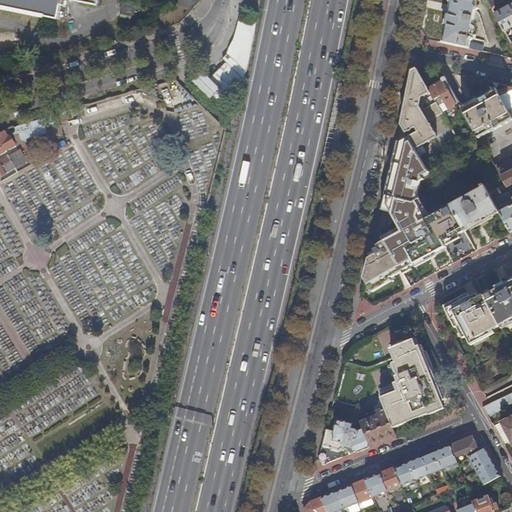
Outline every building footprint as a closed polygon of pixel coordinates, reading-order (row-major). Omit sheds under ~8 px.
[(47,16),(61,19),(64,0),(77,0),(100,5),(101,0),(0,0),(0,5),(47,15),(47,16)] [(483,52),(484,46),(470,43),(471,41),(472,41),(473,38),(471,38),(474,27),(473,26),(475,12),(479,10),(477,6),(477,2),(479,0),(426,0),(421,30),(428,40),(483,52)] [(488,0),(494,9),(497,5),(507,0),(488,0)] [(494,9),(497,15),(511,6),(511,0),(507,0),(497,5),(494,9)] [(511,6),(497,15),(506,33),(511,29),(511,6)] [(199,71),(189,82),(208,99),(219,102),(245,74),(256,20),(235,16),(226,58),(207,79),(199,71)] [(438,138),(437,136),(429,122),(443,114),(436,103),(425,110),(422,111),(420,106),(422,98),(425,96),(431,93),(428,89),(417,69),(412,71),(407,98),(404,116),(402,125),(407,133),(417,127),(420,132),(409,138),(416,149),(417,150),(438,138)] [(432,87),(428,89),(431,93),(434,100),(441,96),(448,109),(457,104),(442,81),(435,85),(434,83),(431,84),(432,87)] [(511,117),(508,111),(501,98),(496,89),(478,98),(462,107),(468,116),(495,165),(511,156),(511,117)] [(501,98),(508,111),(511,108),(511,91),(510,93),(501,98)] [(436,103),(434,100),(431,93),(425,96),(423,107),(425,110),(436,103)] [(462,120),(468,116),(462,107),(457,110),(462,120)] [(451,128),(450,126),(445,119),(443,114),(429,122),(437,136),(451,128)] [(451,116),(445,119),(450,126),(455,123),(451,116)] [(410,152),(416,149),(409,138),(407,133),(402,125),(400,135),(410,152)] [(407,133),(409,138),(420,132),(417,127),(407,133)] [(0,153),(11,148),(16,145),(13,138),(11,135),(9,136),(6,132),(0,134),(0,153)] [(22,150),(10,156),(0,162),(0,161),(0,176),(7,173),(17,168),(18,169),(29,162),(22,150)] [(511,162),(510,159),(496,167),(508,188),(511,185),(511,162)] [(511,196),(511,195),(511,193),(508,188),(496,167),(492,169),(509,198),(511,196)] [(438,187),(424,195),(433,210),(441,206),(447,202),(438,187)] [(485,188),(468,197),(482,222),(491,217),(492,218),(500,214),(495,206),(485,188)] [(502,203),(495,206),(500,214),(511,233),(511,232),(511,205),(511,207),(504,196),(500,198),(502,203)] [(468,197),(450,207),(452,209),(457,219),(465,232),(473,228),(473,227),(482,222),(468,197)] [(438,218),(445,213),(441,206),(433,210),(438,218)] [(451,223),(457,219),(452,209),(445,213),(451,223)] [(397,225),(402,235),(404,238),(411,234),(404,222),(397,225)] [(432,251),(445,244),(433,222),(411,234),(404,238),(418,262),(424,259),(423,256),(432,251)] [(446,224),(442,226),(458,254),(464,251),(469,249),(457,229),(455,230),(452,224),(447,226),(446,224)] [(427,278),(418,262),(404,238),(402,235),(394,239),(409,268),(402,272),(411,287),(417,284),(427,278)] [(394,270),(399,267),(385,241),(378,246),(379,248),(375,250),(377,254),(370,258),(365,278),(373,292),(374,292),(373,289),(379,286),(390,279),(391,282),(392,281),(391,279),(397,275),(396,274),(394,270)] [(511,281),(501,287),(485,295),(501,326),(511,319),(511,281)] [(493,330),(501,326),(485,295),(473,301),(469,293),(457,300),(446,306),(449,312),(457,328),(459,327),(465,338),(468,337),(472,346),(495,334),(493,330)] [(502,328),(511,323),(511,319),(501,326),(502,328)] [(444,400),(441,402),(437,392),(433,383),(430,375),(433,374),(433,372),(430,374),(422,355),(426,353),(425,350),(423,346),(417,348),(414,342),(416,341),(416,340),(391,349),(397,365),(395,366),(395,367),(398,366),(401,375),(396,377),(398,382),(394,383),(398,394),(383,400),(386,409),(393,426),(406,420),(427,412),(429,416),(438,412),(444,410),(441,403),(444,401),(444,400)] [(393,378),(396,377),(401,375),(398,366),(395,367),(395,366),(389,368),(393,378)] [(437,381),(433,383),(437,392),(441,402),(444,400),(444,401),(446,401),(437,381)] [(379,390),(383,400),(398,394),(394,383),(379,390)] [(487,413),(489,417),(504,410),(503,409),(511,404),(511,394),(484,409),(487,413)] [(375,407),(377,412),(386,409),(383,400),(375,407)] [(397,435),(393,426),(386,409),(377,412),(379,416),(366,421),(364,416),(360,418),(364,429),(371,446),(384,441),(397,435)] [(360,450),(371,446),(364,429),(361,431),(353,430),(354,423),(353,422),(354,417),(344,414),(343,420),(339,420),(336,431),(326,429),(322,445),(318,459),(324,465),(342,457),(342,451),(345,451),(345,448),(349,448),(353,447),(355,452),(360,450)] [(511,442),(511,441),(511,416),(501,422),(501,423),(511,442)] [(360,418),(354,417),(353,422),(354,423),(353,430),(361,431),(364,429),(360,418)] [(504,445),(511,442),(501,423),(494,426),(504,445)] [(462,442),(451,446),(456,457),(467,453),(469,458),(480,452),(473,437),(462,442)] [(443,449),(436,452),(443,469),(458,463),(456,457),(451,446),(443,449)] [(469,458),(477,472),(494,462),(488,451),(486,449),(480,452),(469,458)] [(429,455),(423,457),(430,474),(443,469),(436,452),(429,455)] [(415,461),(409,463),(416,480),(430,474),(423,457),(415,461)] [(497,468),(494,462),(477,472),(484,485),(502,476),(497,468)] [(400,466),(395,469),(402,486),(416,480),(409,463),(400,466)] [(387,472),(381,474),(388,491),(402,486),(395,469),(387,472)] [(373,477),(366,480),(373,497),(388,492),(388,491),(381,474),(373,477)] [(359,483),(352,486),(359,503),(373,497),(366,480),(359,483)] [(345,489),(337,492),(344,509),(359,503),(352,486),(345,489)] [(444,504),(451,501),(446,491),(440,493),(444,504)] [(328,495),(323,498),(328,511),(336,511),(344,509),(337,492),(328,495)] [(375,502),(373,497),(359,503),(361,508),(375,502)] [(489,497),(474,503),(477,511),(495,511),(499,509),(497,504),(493,505),(489,497)] [(328,511),(323,498),(316,500),(312,502),(306,508),(305,511),(328,511)] [(477,511),(474,503),(458,509),(458,511),(477,511)]
